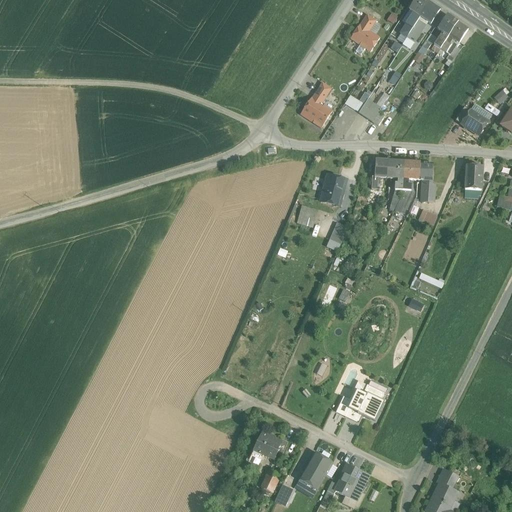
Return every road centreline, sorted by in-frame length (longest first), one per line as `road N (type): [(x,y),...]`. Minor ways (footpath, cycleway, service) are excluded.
road 1 (unclassified): [(0,222),(229,157),(263,130)]
road 2 (unclassified): [(0,81),(158,90),(263,130)]
road 3 (residential): [(511,156),(291,144),(263,130)]
road 4 (residential): [(415,480),(260,404),(212,403)]
road 5 (unclassified): [(415,480),(511,286)]
road 6 (unclassified): [(263,130),(350,0)]
